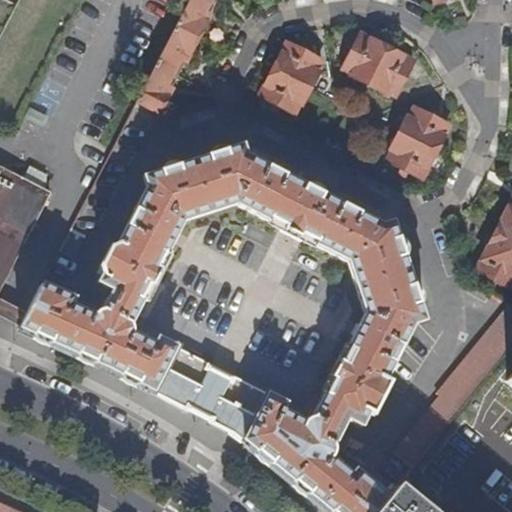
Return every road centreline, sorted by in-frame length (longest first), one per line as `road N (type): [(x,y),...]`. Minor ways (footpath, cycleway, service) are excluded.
road 1 (residential): [(236,113),(147,144),(77,284),(226,360)]
road 2 (residential): [(481,66),(443,38),(378,9),(332,10),(274,25),(240,67),(236,113)]
road 3 (residential): [(414,224),(447,329),(376,449)]
road 4 (residential): [(226,360),(317,174)]
road 5 (primary): [(167,472),(0,381)]
road 6 (residential): [(481,66),(489,129),(456,196),(414,224)]
road 7 (residential): [(226,360),(376,449)]
road 8 (primary): [(0,442),(132,511)]
road 9 (residential): [(167,472),(226,360)]
